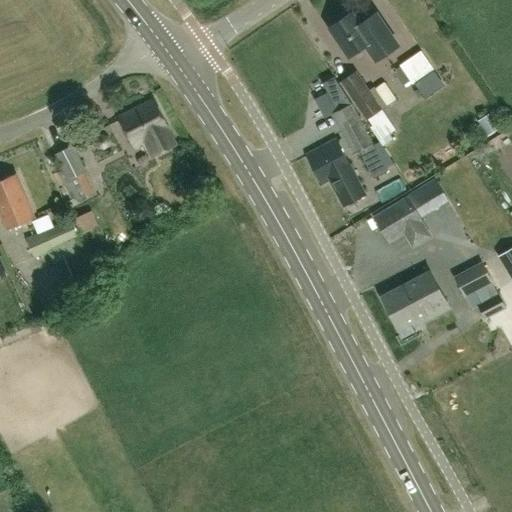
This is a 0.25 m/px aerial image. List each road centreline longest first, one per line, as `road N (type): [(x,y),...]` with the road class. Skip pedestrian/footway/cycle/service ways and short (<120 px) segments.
road 1 (secondary): [(429,511),(277,222),(175,64)]
road 2 (unclassified): [(0,135),(55,111),(161,44)]
